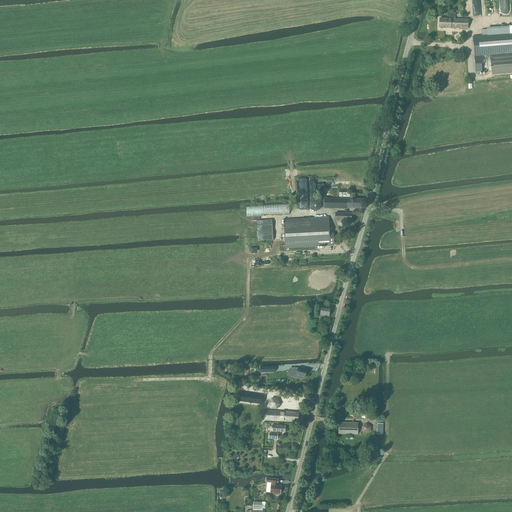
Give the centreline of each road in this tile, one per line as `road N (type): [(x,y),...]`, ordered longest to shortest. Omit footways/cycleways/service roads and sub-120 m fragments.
road 1 (unclassified): [(287,511),(419,0)]
road 2 (track): [(246,312),(247,255),(347,251),(330,213),(295,216),(290,157)]
road 3 (track): [(436,259),(403,255),(401,233),(511,223)]
road 4 (track): [(358,511),(386,453),(387,352)]
